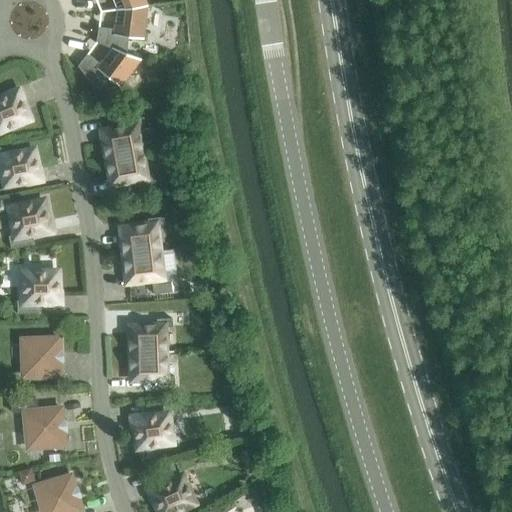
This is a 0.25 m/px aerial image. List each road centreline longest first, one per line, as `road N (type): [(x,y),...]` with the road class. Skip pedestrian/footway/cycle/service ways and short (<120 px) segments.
road 1 (secondary): [(457,511),(381,261),(332,0)]
road 2 (unclassified): [(387,511),(315,260),(264,0)]
road 3 (residential): [(45,44),(72,137),(105,444),(126,511)]
